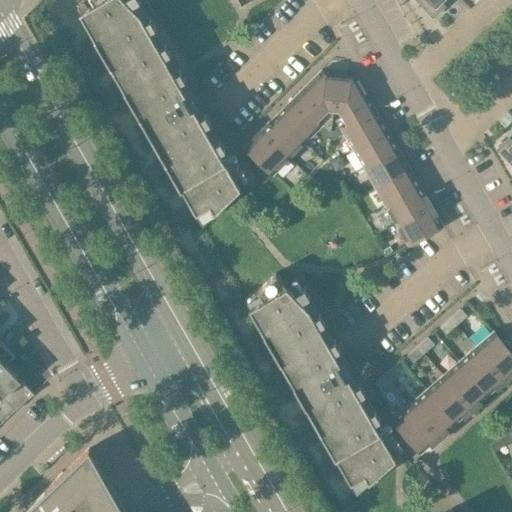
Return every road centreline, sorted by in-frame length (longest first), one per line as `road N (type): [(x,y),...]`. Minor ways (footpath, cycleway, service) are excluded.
road 1 (secondary): [(281,511),(0,18)]
road 2 (secondary): [(0,102),(156,348)]
road 3 (secondary): [(156,348),(251,511)]
road 4 (residential): [(90,395),(0,249)]
road 5 (residential): [(511,265),(450,142)]
road 6 (residential): [(0,479),(90,395)]
